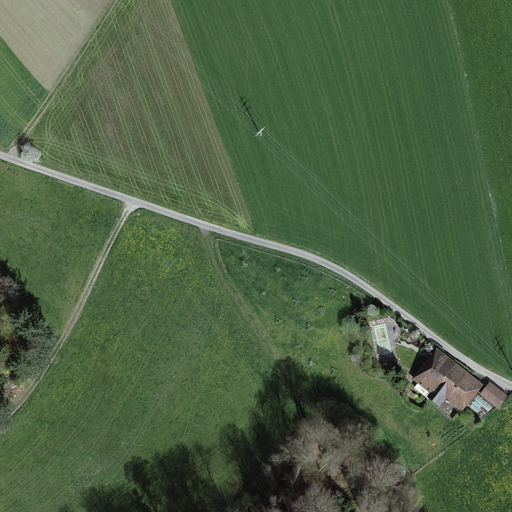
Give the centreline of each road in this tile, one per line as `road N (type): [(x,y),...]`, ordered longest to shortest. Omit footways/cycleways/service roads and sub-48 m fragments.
road 1 (unclassified): [(511,385),(317,257),(0,154)]
road 2 (track): [(395,511),(303,406),(216,267),(203,224)]
road 3 (track): [(131,199),(56,348),(0,418)]
road 4 (track): [(113,0),(9,157)]
